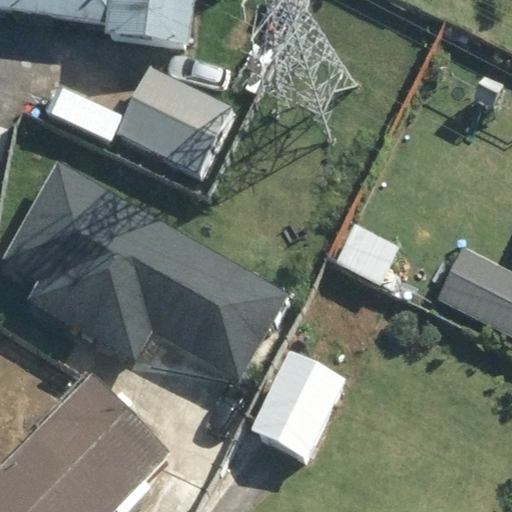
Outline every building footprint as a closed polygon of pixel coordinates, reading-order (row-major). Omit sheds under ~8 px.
[(223,0),(0,0),(0,25),(103,40),(101,56),(186,67),(193,17),(195,3),(223,7),(223,0)] [(234,120),(147,76),(111,149),(198,193),(234,120)] [(52,179),(8,256),(0,271),(0,273),(36,294),(24,315),(132,377),(153,339),(244,391),(288,313),(52,179)] [(398,262),(349,240),(332,277),(381,299),(398,262)] [(511,284),(511,287),(454,257),(427,309),(511,353),(511,284)] [(308,480),(344,395),(276,366),(240,450),(308,480)] [(133,511),(167,480),(90,401),(0,487),(0,511),(133,511)]
